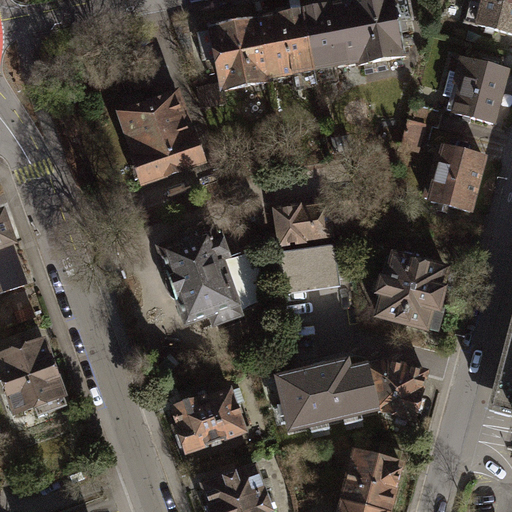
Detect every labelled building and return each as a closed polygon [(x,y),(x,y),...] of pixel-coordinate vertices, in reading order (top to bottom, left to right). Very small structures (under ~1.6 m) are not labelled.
[(361,66),(407,57),(401,24),(414,21),(410,0),(374,0),(350,5),(361,66)] [(511,35),(511,7),(484,0),(472,0),(466,24),(511,35)] [(338,69),(361,66),(350,5),(305,13),(318,87),(340,83),(338,69)] [(297,91),(318,87),(305,13),(259,22),(269,83),(295,78),(297,91)] [(223,91),(269,83),(259,22),(198,34),(204,61),(217,59),(223,91)] [(450,112),(495,124),(508,72),(462,60),(459,75),(452,73),(445,96),(453,98),(450,112)] [(142,177),(145,185),(204,164),(195,137),(192,139),(177,96),(123,115),(138,157),(135,158),(138,165),(133,167),(137,179),(142,177)] [(439,129),(443,113),(414,105),(410,121),(432,127),(439,129)] [(432,127),(410,121),(403,147),(419,152),(423,139),(428,140),(432,127)] [(431,203),(471,214),(486,159),(446,149),(431,203)] [(278,212),(282,245),(304,242),(304,240),(362,231),(358,201),(327,205),(328,213),(300,217),(299,209),(278,212)] [(0,294),(25,286),(11,246),(13,245),(3,216),(0,216),(0,294)] [(212,233),(161,251),(169,274),(167,274),(168,276),(166,281),(167,287),(169,293),(172,298),(177,301),(178,303),(179,303),(187,325),(211,317),(214,327),(241,317),(221,261),(229,259),(222,240),(215,242),(212,233)] [(279,256),(284,292),(338,284),(338,279),(354,277),(349,246),(279,256)] [(379,319),(426,331),(427,329),(439,332),(445,313),(441,312),(447,291),(444,290),(449,271),(395,257),(389,282),(382,280),(377,297),(384,298),(379,319)] [(32,306),(15,313),(19,324),(37,318),(32,306)] [(511,330),(490,411),(511,417),(511,330)] [(0,358),(0,369),(16,414),(36,408),(38,417),(66,407),(64,398),(64,397),(62,390),(63,385),(61,377),(57,375),(45,342),(0,358)] [(379,411),(369,369),(351,374),(349,365),(279,382),(292,432),(379,411)] [(416,421),(428,375),(388,365),(369,369),(379,411),(416,421)] [(179,431),(187,455),(246,434),(231,392),(202,402),(201,400),(173,410),(181,430),(179,431)] [(384,511),(388,511),(403,454),(382,449),(380,455),(374,453),(373,459),(356,454),(344,501),(384,511)] [(272,511),(274,511),(269,497),(267,498),(257,467),(203,486),(212,509),(208,510),(208,511),(272,511)] [(384,511),(344,501),(341,511),(384,511)]
